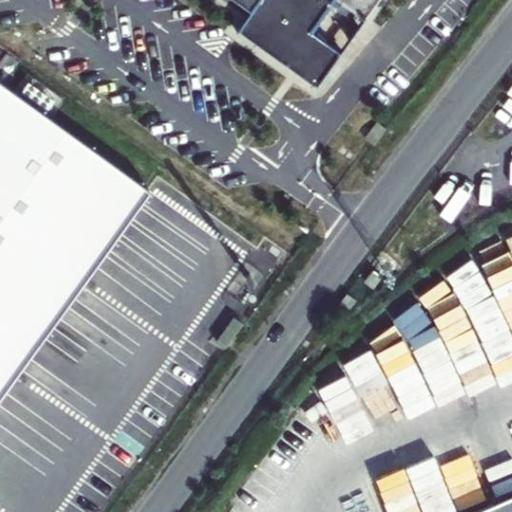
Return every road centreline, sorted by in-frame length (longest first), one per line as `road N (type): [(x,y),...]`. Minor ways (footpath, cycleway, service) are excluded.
road 1 (unclassified): [(511,38),(160,511)]
road 2 (unknown): [(7,511),(198,231)]
